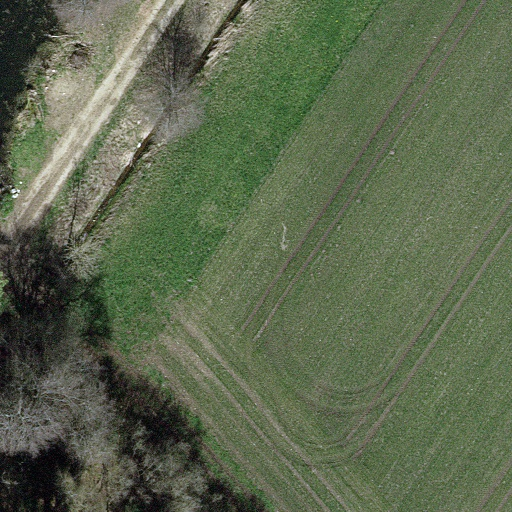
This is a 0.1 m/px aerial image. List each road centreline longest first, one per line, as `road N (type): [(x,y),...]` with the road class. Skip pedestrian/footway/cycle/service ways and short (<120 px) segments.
road 1 (track): [(253,511),(10,228)]
road 2 (track): [(0,244),(165,0)]
